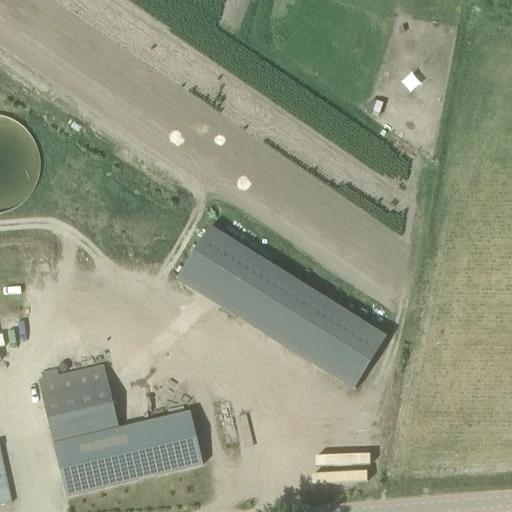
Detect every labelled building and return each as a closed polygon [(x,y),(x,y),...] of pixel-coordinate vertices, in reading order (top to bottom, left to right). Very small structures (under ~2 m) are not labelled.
[(0,213),(18,207),(34,189),(40,166),(34,143),(18,125),(0,118),(0,213)] [(386,340),(210,230),(178,281),(354,392),(386,340)] [(0,309),(20,307),(13,236),(0,237),(0,309)] [(38,383),(53,445),(119,429),(104,367),(38,383)] [(119,432),(119,429),(53,445),(65,499),(203,467),(191,415),(119,432)] [(0,507),(11,505),(0,452),(0,507)]
